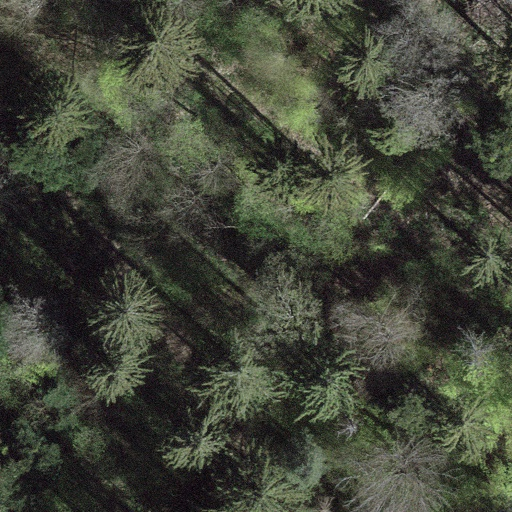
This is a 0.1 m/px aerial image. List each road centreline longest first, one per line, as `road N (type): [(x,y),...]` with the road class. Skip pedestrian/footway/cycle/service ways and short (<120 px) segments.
road 1 (track): [(301,511),(0,115)]
road 2 (track): [(130,0),(234,73),(511,312)]
